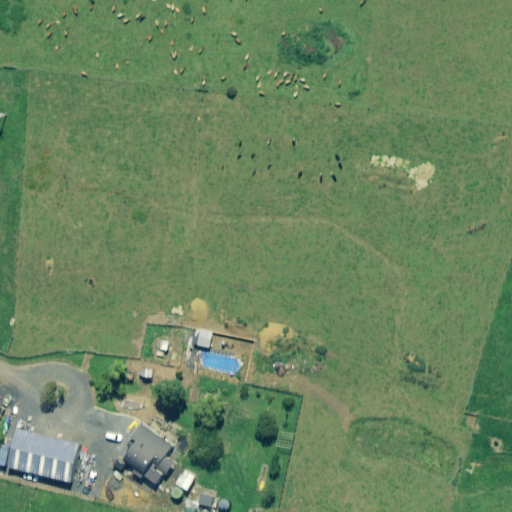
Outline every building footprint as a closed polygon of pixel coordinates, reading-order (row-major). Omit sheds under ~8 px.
[(233,104),(210,102),(208,122),(232,124),(233,104)] [(214,333),(202,331),(199,346),(211,348),(214,333)] [(253,343),(243,340),(240,355),(250,357),(253,343)] [(177,345),(165,341),(162,351),(174,355),(177,345)] [(177,464),(166,457),(173,447),(149,430),(128,460),(147,473),(145,476),(157,485),(164,474),(168,477),(177,464)] [(197,476),(188,470),(179,486),(188,491),(197,476)] [(74,479),(60,475),(57,484),(71,489),(74,479)]
